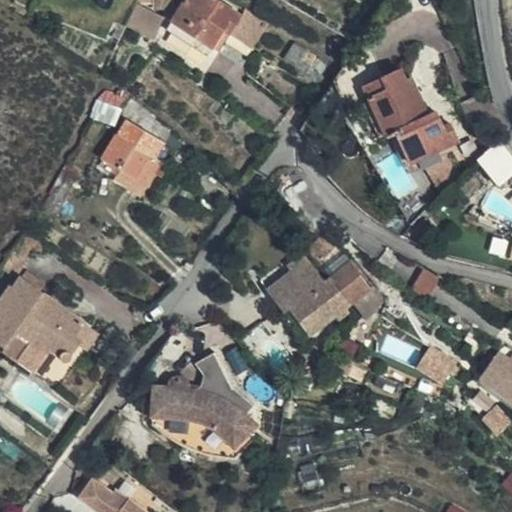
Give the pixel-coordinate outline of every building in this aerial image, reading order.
[(174,0),(153,0),(153,5),(153,10),(175,9),(174,0)] [(267,24),(245,9),(242,15),(217,0),(185,0),(172,22),(213,48),(224,32),(254,48),(267,24)] [(136,4),(125,27),(148,39),(160,17),(136,4)] [(323,61),(297,45),(287,59),(313,76),(323,61)] [(414,96),(420,93),(414,80),(407,83),(402,71),(382,80),(381,78),(365,86),(370,98),(371,98),(389,137),(398,135),(412,163),(445,148),(436,131),(444,128),(436,112),(430,115),(424,117),(414,96)] [(430,115),(420,93),(414,96),(424,117),(430,115)] [(100,102),(98,101),(90,116),(112,125),(116,108),(113,107),(112,107),(111,107),(110,108),(108,108),(107,108),(104,107),(103,106),(102,105),(101,104),(100,102)] [(103,159),(135,177),(147,157),(153,160),(164,144),(128,121),(119,135),(118,135),(103,159)] [(436,131),(445,148),(458,142),(449,125),(444,128),(436,131)] [(511,173),(511,153),(502,141),(481,158),(501,182),(511,173)] [(148,185),(161,164),(153,160),(147,157),(135,177),(148,185)] [(59,183),(72,165),(68,162),(55,184),(51,194),(59,183)] [(51,194),(50,195),(38,215),(49,222),(56,210),(69,189),(79,169),(72,165),(59,183),(51,194)] [(492,221),(494,215),(486,212),(484,217),(492,221)] [(437,236),(426,220),(418,227),(429,242),(437,236)] [(47,246),(27,233),(17,248),(27,253),(31,248),(42,254),(47,246)] [(330,252),(319,239),(308,249),(319,261),(330,252)] [(27,253),(17,248),(2,270),(16,278),(31,256),(27,253)] [(352,304),(332,277),(328,280),(306,254),(290,266),(294,272),(271,289),(287,311),(282,316),(305,347),(320,338),(315,331),(335,316),(346,308),(352,304)] [(190,272),(194,266),(187,262),(183,268),(190,272)] [(351,262),(332,277),(352,304),(371,289),(351,262)] [(73,338),(83,323),(41,292),(45,286),(25,272),(14,290),(11,288),(0,304),(0,343),(6,347),(4,351),(33,373),(50,349),(60,356),(62,358),(63,360),(65,361),(67,362),(68,361),(71,359),(72,358),(72,356),(72,354),(74,351),(78,345),(80,342),(73,338)] [(346,308),(335,316),(340,321),(351,313),(346,308)] [(96,334),(83,323),(73,338),(80,342),(78,345),(87,350),(96,334)] [(434,344),(419,367),(445,383),(460,360),(434,344)] [(511,361),(500,353),(479,383),(511,406),(511,361)] [(146,416),(152,417),(162,419),(161,426),(156,426),(158,428),(162,430),(168,433),(172,436),(174,438),(185,445),(201,451),(206,451),(207,452),(210,452),(212,453),(214,454),(218,455),(220,457),(227,456),(253,430),(249,424),(251,421),(248,412),(254,406),(235,390),(217,355),(196,366),(198,368),(199,369),(201,371),(202,373),(203,375),(204,377),(204,379),(204,381),(202,383),(202,385),(200,387),(197,388),(194,388),(191,388),(189,386),(187,383),(184,382),(181,380),(179,379),(177,378),(175,378),(171,381),(170,386),(153,386),(153,401),(145,401),(146,416)] [(162,419),(152,417),(156,426),(161,426),(162,419)] [(195,465),(201,451),(185,445),(180,458),(195,465)] [(83,499),(100,511),(146,511),(126,498),(124,502),(95,481),(83,499)]
